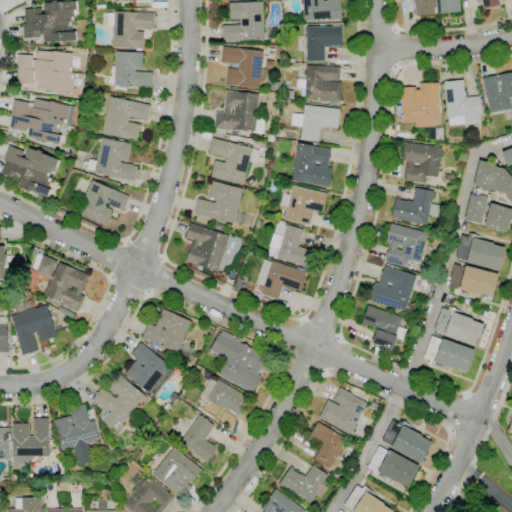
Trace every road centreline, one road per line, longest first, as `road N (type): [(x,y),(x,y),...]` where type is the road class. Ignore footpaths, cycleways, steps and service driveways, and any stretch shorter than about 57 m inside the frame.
road 1 (residential): [(372,0),(379,51),(369,152),(330,307),(286,402),(210,511)]
road 2 (residential): [(476,421),(0,201)]
road 3 (residential): [(187,0),(182,122),(128,287),(97,347),(68,372),(31,386),(0,386)]
road 4 (tertiary): [(511,318),(469,438),(427,511)]
road 5 (residential): [(511,35),(379,51)]
